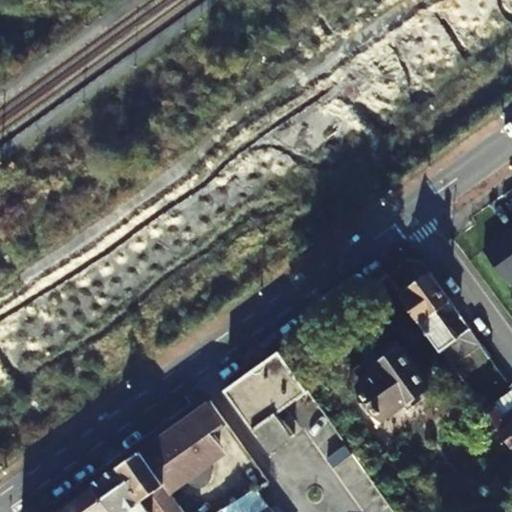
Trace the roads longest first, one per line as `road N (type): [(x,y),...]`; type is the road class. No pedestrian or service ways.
road 1 (tertiary): [(0,504),(413,210)]
road 2 (residential): [(413,210),(511,342)]
road 3 (tertiary): [(413,210),(511,139)]
